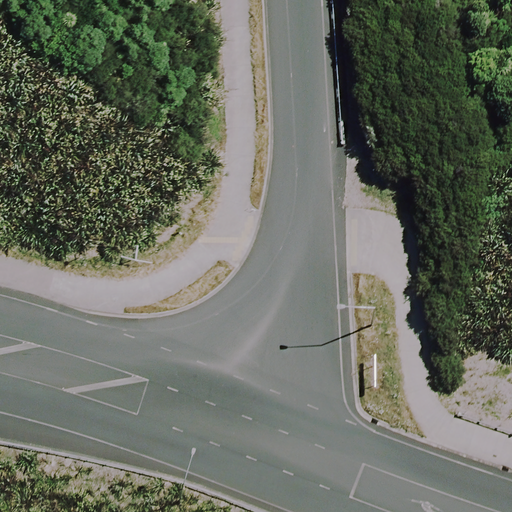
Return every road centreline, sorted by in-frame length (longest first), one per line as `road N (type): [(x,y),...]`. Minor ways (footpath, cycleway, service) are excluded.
road 1 (trunk): [(253,417),(300,220),(292,0)]
road 2 (tertiary): [(253,417),(496,511)]
road 3 (tertiary): [(0,357),(253,417)]
